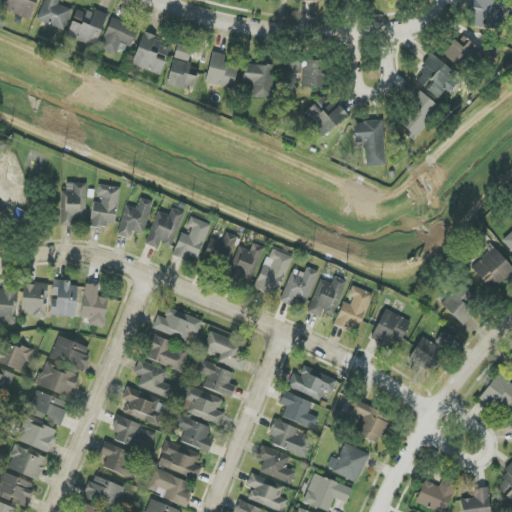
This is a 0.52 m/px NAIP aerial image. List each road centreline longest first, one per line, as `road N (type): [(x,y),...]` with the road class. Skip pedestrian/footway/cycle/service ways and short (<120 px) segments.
road 1 (residential): [(420,431),(478,464),(489,443),(465,424),(319,346),(105,254),(0,257)]
road 2 (residential): [(48,511),(146,271)]
road 3 (residential): [(380,511),(420,431),(511,319)]
road 4 (residential): [(159,0),(294,30),(371,32)]
road 5 (residential): [(208,511),(280,331)]
